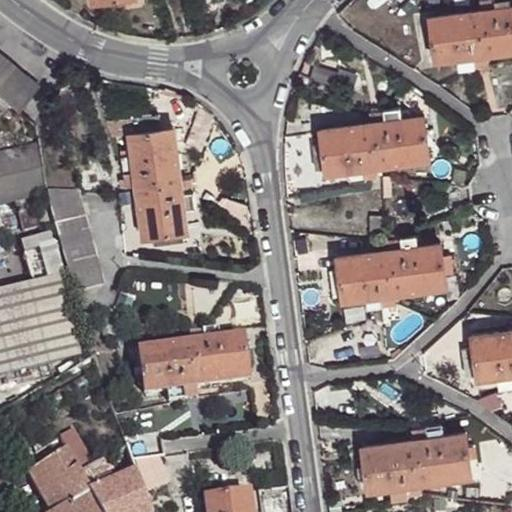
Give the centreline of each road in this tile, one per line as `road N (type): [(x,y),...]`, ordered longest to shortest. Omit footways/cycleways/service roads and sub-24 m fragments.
road 1 (residential): [(311,3),(500,139)]
road 2 (residential): [(11,0),(94,50),(171,67)]
road 3 (residential): [(252,105),(277,273)]
road 4 (residential): [(400,367),(466,306),(509,245)]
road 5 (residential): [(277,273),(140,264)]
road 6 (residential): [(300,430),(166,446)]
road 7 (residential): [(400,367),(511,432)]
